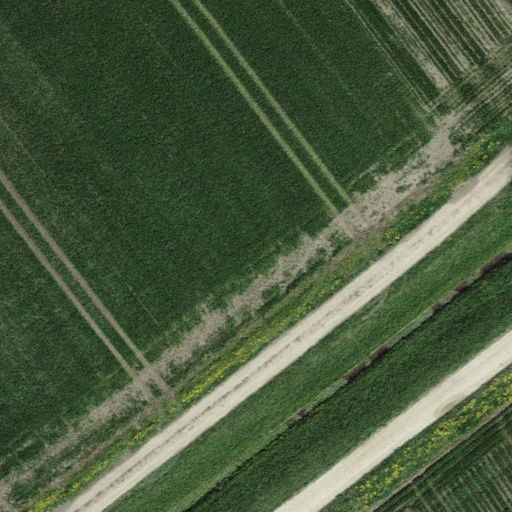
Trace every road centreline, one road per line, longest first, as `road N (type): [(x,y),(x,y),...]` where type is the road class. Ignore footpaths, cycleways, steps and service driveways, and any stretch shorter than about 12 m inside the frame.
road 1 (track): [(75,511),(511,173)]
road 2 (track): [(317,511),(511,357)]
